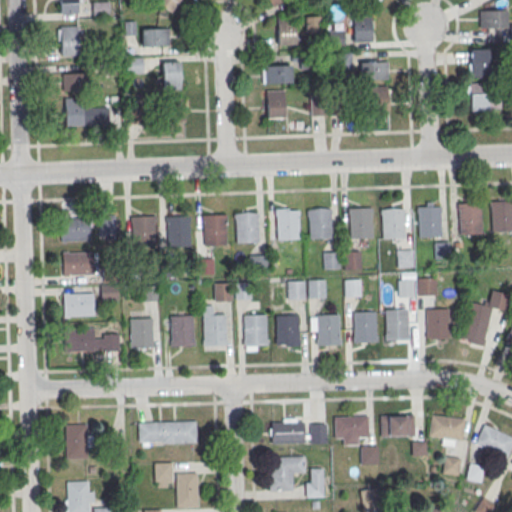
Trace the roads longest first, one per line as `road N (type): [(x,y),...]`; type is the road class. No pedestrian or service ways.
road 1 (tertiary): [(511,155),(0,173)]
road 2 (residential): [(14,0),(29,511)]
road 3 (residential): [(511,398),(431,379),(25,391)]
road 4 (residential): [(423,25),(428,158)]
road 5 (residential): [(220,33),(224,166)]
road 6 (residential): [(230,385),(233,511)]
